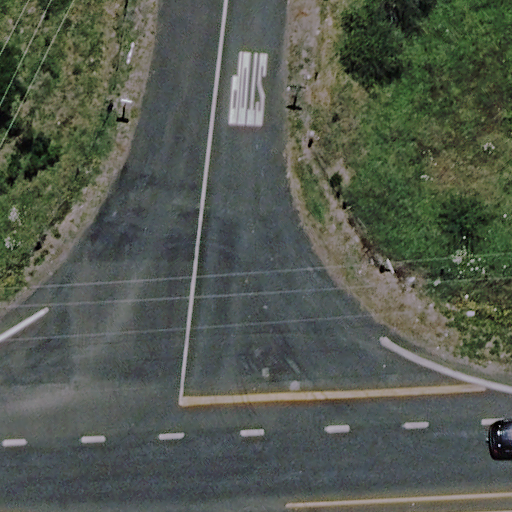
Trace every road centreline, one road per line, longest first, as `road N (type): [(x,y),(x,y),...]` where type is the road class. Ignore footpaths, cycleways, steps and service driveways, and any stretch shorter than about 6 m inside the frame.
road 1 (unclassified): [(230,0),(179,399),(193,511)]
road 2 (trunk): [(337,511),(511,504)]
